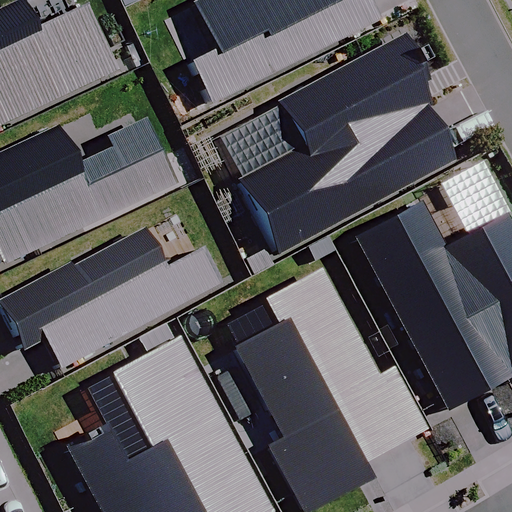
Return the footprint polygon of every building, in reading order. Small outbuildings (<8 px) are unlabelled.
[(190,67),(210,106),(377,20),(366,0),(206,0),(194,7),(218,53),(190,67)] [(0,125),(114,74),(84,9),(35,32),(21,3),(0,12),(0,125)] [(239,182),(277,254),(454,160),(414,85),(427,78),(405,37),(283,102),(307,146),(239,182)] [(57,130),(0,156),(0,264),(173,185),(144,122),(106,139),(111,151),(75,168),(57,130)] [(420,207),(354,242),(446,412),(506,380),(509,386),(511,384),(511,234),(505,221),(445,253),(420,207)] [(44,340),(59,368),(219,284),(202,252),(164,273),(143,233),(71,270),(69,266),(0,302),(0,305),(24,351),(44,340)] [(321,277),(225,328),(236,349),(233,350),(281,440),(266,447),(301,511),(309,511),(368,481),(360,465),(424,431),(391,370),(375,378),(321,277)] [(106,426),(64,449),(97,511),(268,511),(177,343),(87,391),(106,426)]
